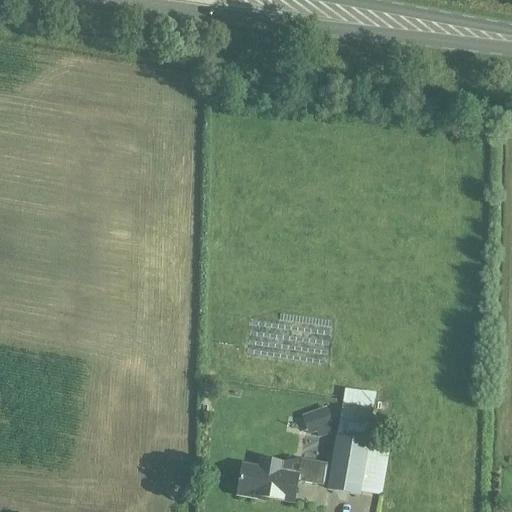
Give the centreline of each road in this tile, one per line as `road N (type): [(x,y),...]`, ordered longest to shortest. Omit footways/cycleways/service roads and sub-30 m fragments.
road 1 (primary): [(511,41),(282,8)]
road 2 (primary): [(127,0),(282,8)]
